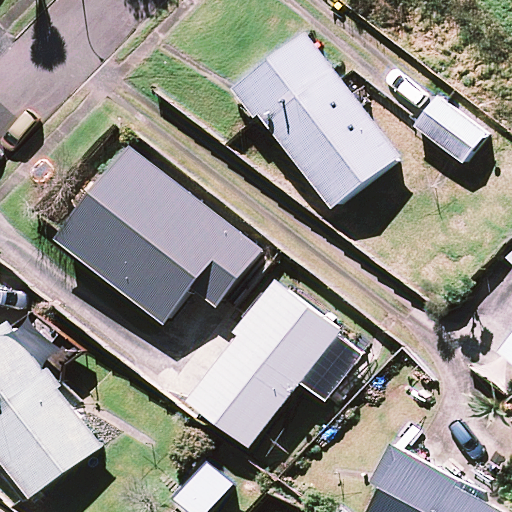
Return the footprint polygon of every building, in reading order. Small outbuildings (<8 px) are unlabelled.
[(314,37),(242,91),(263,119),(269,115),(339,209),(405,159),(314,37)] [(491,134),(443,100),(421,130),(469,164),(491,134)] [(162,200),(126,171),(72,237),(172,319),(212,270),(148,218),(162,200)] [(263,254),(240,235),(202,282),(225,301),(263,254)] [(346,329),(287,286),(201,405),(260,448),(346,329)] [(23,326),(0,342),(0,452),(34,501),(110,447),(23,326)] [(379,511),(510,511),(466,487),(469,483),(408,448),(387,483),(394,487),(379,511)]
